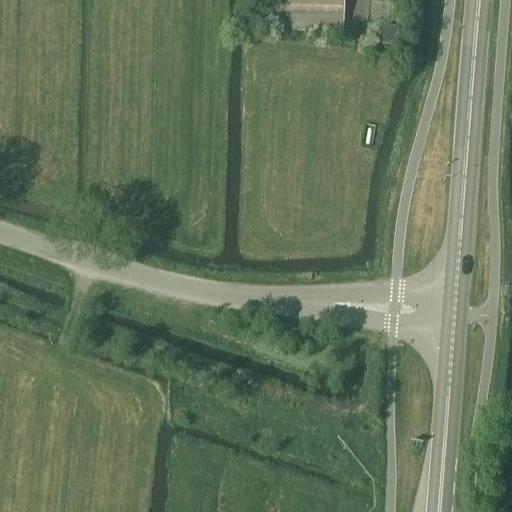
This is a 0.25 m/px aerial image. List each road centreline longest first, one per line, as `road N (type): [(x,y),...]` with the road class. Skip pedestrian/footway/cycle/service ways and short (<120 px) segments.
road 1 (unclassified): [(0,231),(158,281),(334,304)]
road 2 (tertiary): [(452,314),(478,0)]
road 3 (tertiary): [(438,511),(452,314)]
road 4 (unclassified): [(452,314),(395,294),(334,304)]
road 5 (unclassified): [(334,304),(392,323),(452,314)]
